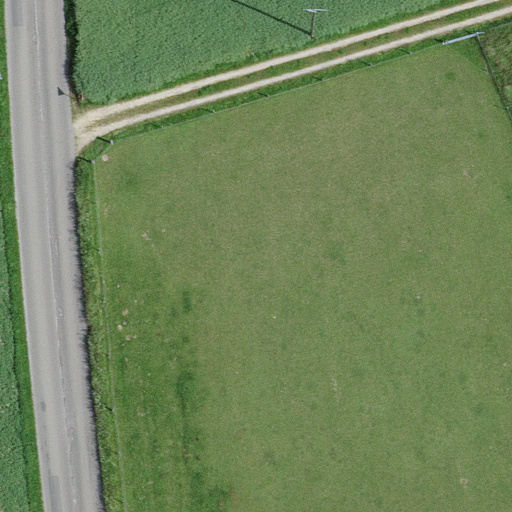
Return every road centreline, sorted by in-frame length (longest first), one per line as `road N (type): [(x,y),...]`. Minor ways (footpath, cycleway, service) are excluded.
road 1 (tertiary): [(35,0),(39,288),(67,511)]
road 2 (track): [(511,7),(37,148)]
